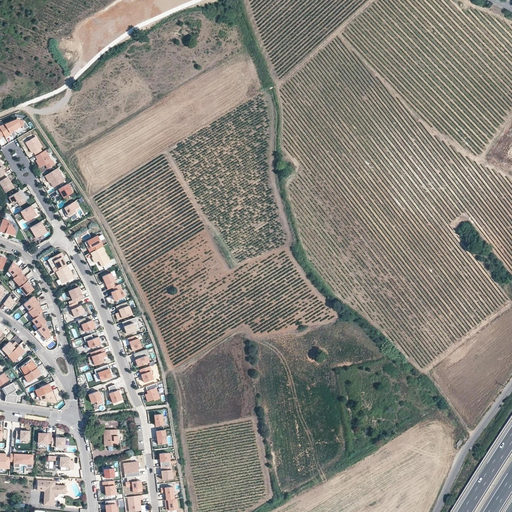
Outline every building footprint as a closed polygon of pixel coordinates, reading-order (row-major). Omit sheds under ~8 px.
[(0,128),(4,134),(6,138),(11,135),(11,136),(15,133),(15,132),(15,129),(20,126),(23,127),(28,124),(24,118),(15,116),(0,125),(0,128)] [(42,147),(36,136),(26,142),(32,153),(34,152),(36,156),(42,152),(40,148),(42,147)] [(51,161),(45,150),(42,152),(36,156),(35,156),(37,159),(36,160),(40,168),(45,165),(48,169),(55,165),(52,160),(51,161)] [(65,181),(57,168),(45,175),(47,179),(48,179),(51,182),(53,187),(65,181)] [(14,188),(7,177),(6,177),(3,174),(0,175),(0,183),(5,192),(14,188)] [(73,193),(68,184),(55,191),(57,195),(59,194),(61,193),(62,196),(63,198),(73,193)] [(24,203),(17,192),(7,198),(12,205),(16,202),(19,206),(24,203)] [(79,207),(75,201),(64,207),(67,211),(65,212),(68,218),(77,213),(75,210),(79,207)] [(37,214),(31,205),(20,211),(26,221),(37,214)] [(15,231),(11,224),(9,223),(9,221),(3,219),(0,227),(0,230),(14,235),(15,231)] [(47,231),(41,221),(30,228),(36,238),(47,231)] [(101,242),(97,235),(84,242),(87,247),(88,246),(89,248),(88,249),(90,253),(91,252),(102,246),(103,246),(101,242)] [(110,262),(102,246),(91,252),(93,256),(92,257),(95,263),(99,261),(100,260),(101,261),(100,262),(102,267),(110,262)] [(63,259),(64,258),(61,252),(47,260),(52,269),(52,268),(54,272),(56,271),(65,266),(63,263),(65,262),(64,262),(63,259)] [(17,266),(13,262),(8,270),(14,277),(20,272),(23,270),(20,267),(19,268),(17,266)] [(73,277),(67,265),(66,265),(65,266),(56,271),(62,283),(73,277)] [(25,277),(23,275),(20,272),(14,277),(13,278),(20,286),(28,280),(29,279),(26,276),(25,277)] [(102,276),(107,289),(112,287),(114,286),(112,282),(114,281),(110,272),(102,276)] [(31,287),(29,284),(31,283),(28,280),(20,286),(20,287),(26,295),(33,289),(31,287)] [(123,296),(118,284),(112,287),(113,290),(110,292),(114,300),(123,296)] [(72,299),(74,303),(75,302),(83,298),(77,286),(67,291),(71,299),(72,299)] [(16,303),(9,295),(3,303),(11,309),(16,303)] [(39,303),(40,301),(37,298),(36,299),(33,296),(24,303),(30,310),(39,303)] [(126,301),(114,306),(116,310),(118,309),(119,311),(117,312),(115,313),(117,319),(131,314),(128,305),(127,305),(126,301)] [(77,306),(75,302),(74,303),(69,305),(74,317),(84,312),(80,305),(77,306)] [(43,311),(40,307),(41,306),(39,303),(30,310),(28,311),(34,318),(41,313),(43,311)] [(46,322),(42,317),(44,316),(41,313),(34,318),(32,320),(39,328),(45,323),(46,322)] [(94,327),(89,315),(76,320),(78,325),(81,324),(84,331),(94,327)] [(134,317),(121,322),(125,334),(139,329),(134,317)] [(50,337),(49,330),(46,327),(48,326),(45,323),(39,328),(38,329),(47,340),(50,337)] [(98,338),(96,332),(83,336),(85,341),(87,340),(90,347),(99,344),(98,342),(101,341),(100,337),(98,338)] [(134,335),(127,338),(131,350),(141,347),(137,338),(135,339),(134,335)] [(10,355),(19,346),(15,342),(12,345),(10,342),(3,348),(10,355)] [(14,362),(25,351),(19,346),(10,355),(9,355),(8,356),(14,362)] [(104,353),(102,348),(89,352),(94,365),(103,362),(100,354),(104,353)] [(146,349),(132,354),(135,361),(135,362),(133,363),(135,367),(147,362),(145,355),(148,354),(146,349)] [(38,367),(36,363),(34,364),(31,359),(19,368),(24,376),(38,367)] [(110,371),(108,364),(93,369),(94,373),(97,373),(99,380),(110,376),(109,371),(110,371)] [(150,371),(148,366),(138,370),(143,382),(152,379),(149,371),(150,371)] [(39,371),(40,370),(38,367),(24,376),(29,383),(41,375),(39,371)] [(9,381),(4,374),(0,376),(0,386),(6,383),(9,381)] [(156,387),(155,383),(144,387),(147,393),(144,394),(146,402),(152,400),(152,401),(158,399),(154,388),(156,387)] [(17,391),(13,384),(4,389),(8,396),(6,397),(5,402),(11,403),(12,400),(16,401),(16,400),(13,394),(12,393),(17,391)] [(116,390),(114,384),(107,387),(109,393),(108,393),(111,403),(120,399),(117,390),(116,390)] [(37,398),(52,392),(49,385),(41,388),(41,389),(40,390),(35,392),(37,398)] [(100,402),(96,391),(87,394),(90,403),(95,401),(95,404),(100,402)] [(37,398),(35,399),(36,401),(55,404),(57,403),(52,392),(37,398)] [(163,425),(161,414),(154,415),(155,425),(163,425)] [(104,445),(118,445),(118,440),(118,435),(117,429),(103,430),(104,445)] [(20,430),(16,430),(15,438),(19,439),(29,440),(29,430),(20,430)] [(164,430),(156,431),(158,446),(166,445),(164,430)] [(39,443),(52,444),(52,438),(53,434),(39,433),(39,443)] [(56,438),(52,438),(52,444),(52,447),(65,447),(66,438),(56,437),(56,438)] [(9,461),(10,457),(6,457),(6,454),(0,453),(0,466),(5,467),(5,468),(9,468),(9,461)] [(159,454),(160,467),(170,465),(168,453),(159,454)] [(32,455),(10,454),(10,457),(9,461),(13,461),(13,467),(19,467),(19,463),(26,463),(26,468),(32,468),(32,455)] [(60,457),(59,469),(69,470),(73,470),(74,460),(70,460),(70,457),(60,457)] [(135,476),(139,476),(138,462),(123,464),(125,478),(126,477),(135,476)] [(170,465),(160,467),(162,480),(172,478),(170,465)] [(113,468),(103,469),(104,478),(114,476),(113,468)] [(135,481),(135,476),(126,477),(127,482),(125,482),(126,487),(132,486),(133,492),(142,491),(140,480),(135,481)] [(67,486),(55,486),(51,485),(51,481),(39,480),(38,491),(46,491),(45,505),(55,505),(56,495),(57,494),(67,494),(67,486)] [(113,481),(102,482),(103,486),(105,486),(106,495),(115,494),(113,481)] [(166,500),(173,499),(172,487),(160,488),(161,493),(165,492),(166,500)] [(142,495),(127,497),(129,511),(140,510),(139,499),(142,499),(142,495)] [(117,499),(104,501),(105,511),(115,511),(115,505),(118,505),(117,499)] [(166,500),(165,500),(166,511),(177,509),(176,499),(173,499),(166,500)]
